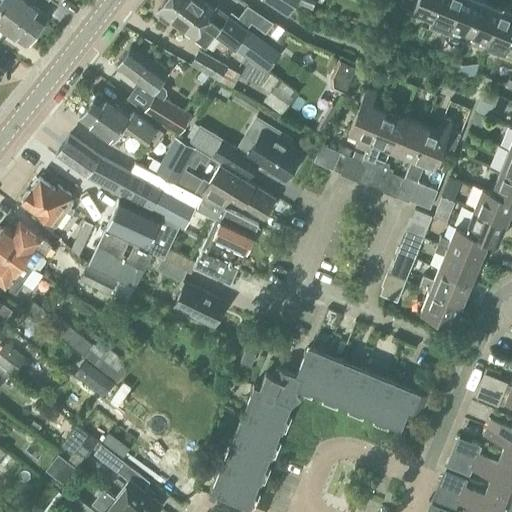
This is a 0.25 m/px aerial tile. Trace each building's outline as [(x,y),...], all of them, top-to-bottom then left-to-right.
[(0,0),(0,3),(36,29),(47,14),(29,0),(0,0)] [(208,45),(216,34),(217,32),(174,0),(166,0),(159,9),(162,12),(159,16),(170,23),(173,19),(195,36),(208,45)] [(174,0),(217,32),(216,34),(235,47),(235,46),(264,67),(275,52),(266,45),(267,43),(245,27),(243,30),(227,18),(227,19),(215,9),(216,9),(203,0),(174,0)] [(267,0),(288,13),(297,0),(267,0)] [(402,0),(401,4),(402,5),(403,4),(414,9),(433,17),(429,26),(431,27),(441,0),(402,0)] [(441,0),(431,27),(447,33),(460,0),(441,0)] [(460,0),(447,33),(467,41),(483,0),(460,0)] [(485,0),(483,0),(467,41),(487,50),(505,4),(504,7),(502,7),(485,0)] [(0,24),(25,43),(36,29),(0,3),(0,24)] [(511,6),(505,4),(487,50),(503,56),(511,33),(511,6)] [(511,33),(503,56),(511,59),(511,67),(507,81),(506,82),(511,84),(511,33)] [(181,135),(193,114),(164,96),(166,93),(165,88),(158,83),(167,72),(131,45),(117,65),(156,93),(144,111),(181,135)] [(191,63),(218,79),(227,64),(199,49),(191,63)] [(297,91),(270,72),(260,86),(269,92),(263,100),(282,113),(297,91)] [(368,86),(350,130),(360,134),(356,145),(367,149),(384,106),(372,101),(377,89),(368,86)] [(126,123),(132,128),(147,140),(157,126),(134,109),(131,113),(100,89),(90,102),(112,118),(115,114),(122,120),(123,118),(127,122),(126,123)] [(90,102),(81,115),(113,139),(113,140),(120,145),(132,128),(126,123),(127,122),(123,118),(122,120),(115,114),(112,118),(90,102)] [(392,148),(406,115),(384,106),(367,149),(364,157),(374,161),(381,143),(392,148)] [(414,156),(427,124),(406,115),(392,148),(414,156)] [(414,156),(406,175),(417,180),(425,161),(435,165),(453,121),(444,117),(439,128),(427,124),(414,156)] [(201,125),(193,140),(216,154),(215,155),(250,176),(259,162),(286,178),(290,170),(294,172),(301,161),(297,158),(302,150),(289,143),(292,137),(268,123),(263,130),(257,140),(254,139),(247,135),(239,148),(201,125)] [(71,133),(57,153),(86,173),(85,175),(122,194),(122,195),(162,214),(181,224),(186,227),(196,209),(197,206),(196,206),(202,195),(201,194),(195,191),(178,183),(156,172),(136,161),(132,170),(100,153),(71,133)] [(163,159),(184,170),(197,147),(176,135),(163,159)] [(511,173),(511,149),(510,148),(501,169),(511,173)] [(341,150),(334,168),(343,171),(350,154),(341,150)] [(178,183),(184,170),(163,159),(156,172),(178,183)] [(204,177),(195,191),(201,194),(223,204),(229,194),(263,215),(275,196),(220,162),(209,180),(204,177)] [(376,165),(369,182),(377,185),(384,168),(376,165)] [(384,168),(377,185),(386,189),(393,172),(384,168)] [(511,198),(511,173),(501,169),(493,190),(483,186),(483,187),(511,198)] [(25,195),(23,199),(51,220),(51,221),(57,225),(75,200),(69,196),(72,193),(59,183),(57,186),(41,174),(32,187),(28,187),(24,192),(25,195)] [(419,182),(412,199),(418,202),(431,207),(438,190),(419,182)] [(511,198),(483,187),(475,207),(507,220),(511,207),(511,198)] [(197,206),(196,209),(215,219),(214,221),(220,223),(227,208),(222,206),(223,204),(201,194),(202,195),(196,206),(197,206)] [(122,195),(105,229),(146,248),(162,214),(122,195)] [(203,245),(194,264),(231,282),(260,222),(228,207),(227,208),(220,223),(214,221),(209,233),(203,245)] [(498,242),(507,220),(475,207),(467,228),(488,237),(498,242)] [(416,208),(413,216),(430,223),(433,215),(416,208)] [(146,248),(152,251),(165,257),(181,224),(162,214),(146,248)] [(0,224),(0,240),(35,267),(44,254),(52,243),(42,236),(43,235),(21,219),(13,229),(5,223),(3,225),(2,224),(0,224)] [(79,255),(94,224),(85,219),(71,248),(79,255)] [(444,231),(439,242),(448,246),(479,258),(488,237),(467,228),(457,224),(452,235),(444,231)] [(146,248),(105,229),(96,246),(143,268),(152,251),(146,248)] [(0,278),(7,283),(6,284),(17,292),(25,281),(33,286),(42,274),(34,268),(35,267),(0,240),(0,278)] [(439,242),(435,253),(444,256),(439,267),(471,280),(479,258),(448,246),(439,242)] [(402,243),(398,251),(415,258),(419,249),(402,243)] [(398,251),(395,258),(413,265),(415,258),(398,251)] [(155,268),(181,280),(186,268),(161,257),(155,268)] [(134,287),(87,263),(79,279),(109,294),(111,292),(127,300),(134,287)] [(462,301),(471,280),(439,267),(435,278),(423,274),(419,284),(431,289),(462,301)] [(174,305),(214,324),(226,299),(186,279),(174,305)] [(384,286),(381,293),(398,300),(401,292),(384,286)] [(457,312),(462,301),(431,289),(423,308),(467,326),(471,318),(457,312)] [(0,317),(4,321),(12,310),(0,300),(0,317)] [(295,309),(311,315),(314,306),(299,300),(295,309)] [(26,311),(117,380),(129,363),(98,339),(94,345),(60,319),(62,316),(53,310),(50,314),(33,301),(26,311)] [(0,365),(7,371),(8,369),(13,373),(26,356),(6,341),(4,344),(0,341),(0,335),(9,324),(4,321),(0,317),(0,365)] [(251,355),(257,340),(248,336),(243,349),(245,350),(240,361),(250,366),(254,356),(251,355)] [(272,373),(266,370),(215,492),(248,505),(291,402),(300,395),(296,390),(298,385),(400,427),(409,406),(422,411),(429,393),(415,387),(413,392),(312,350),(302,374),(276,363),(272,373)] [(114,380),(85,359),(74,373),(103,395),(114,380)] [(469,395),(499,404),(505,381),(475,373),(469,395)] [(56,401),(112,445),(127,425),(71,381),(56,401)] [(511,422),(511,425),(491,416),(487,425),(511,434),(511,422)] [(24,443),(32,435),(18,422),(11,430),(24,443)] [(511,454),(511,434),(487,425),(484,434),(504,442),(501,450),(511,454)] [(33,456),(43,442),(32,435),(23,449),(33,456)] [(153,511),(162,501),(143,487),(149,479),(101,443),(95,450),(130,477),(116,496),(136,511),(153,511)] [(31,457),(38,465),(53,452),(46,444),(31,457)] [(478,450),(474,458),(511,473),(511,454),(501,450),(497,458),(478,450)] [(39,469),(59,484),(72,467),(53,452),(39,469)] [(511,473),(474,458),(471,467),(490,475),(487,484),(511,493),(511,473)] [(464,484),(460,492),(511,511),(511,493),(487,484),(483,492),(464,484)] [(71,492),(64,500),(79,511),(96,511),(97,511),(71,492)] [(511,511),(460,492),(457,501),(476,509),(474,511),(511,511)] [(136,511),(116,496),(103,511),(136,511)] [(79,511),(64,500),(63,501),(75,511),(73,511),(79,511)]
